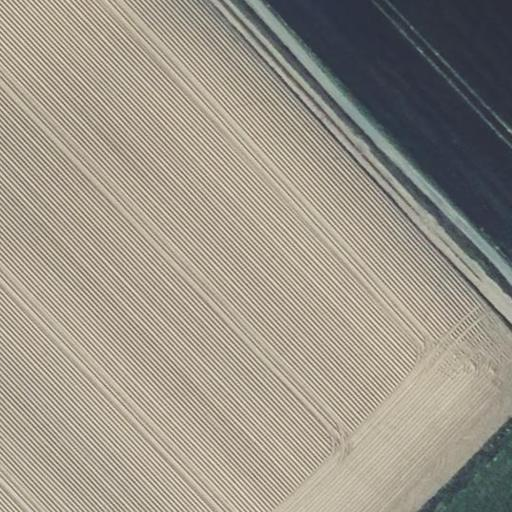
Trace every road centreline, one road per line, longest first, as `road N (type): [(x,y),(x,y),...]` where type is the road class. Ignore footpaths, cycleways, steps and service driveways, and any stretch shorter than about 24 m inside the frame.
road 1 (track): [(511,316),(220,0)]
road 2 (track): [(247,0),(511,279)]
